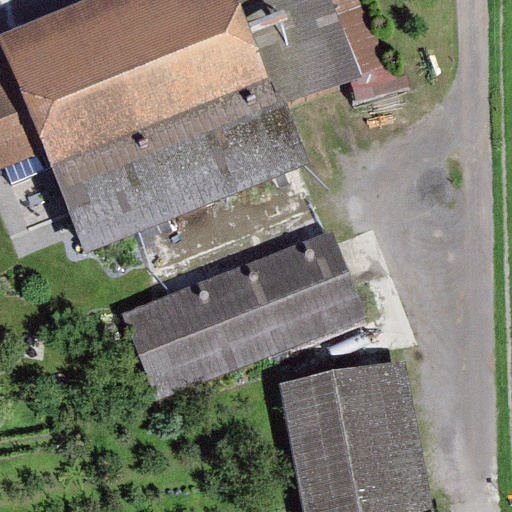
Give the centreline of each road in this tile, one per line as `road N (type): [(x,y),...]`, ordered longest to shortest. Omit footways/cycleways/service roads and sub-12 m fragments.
road 1 (track): [(491,511),(473,0)]
road 2 (track): [(143,271),(385,178),(480,107)]
